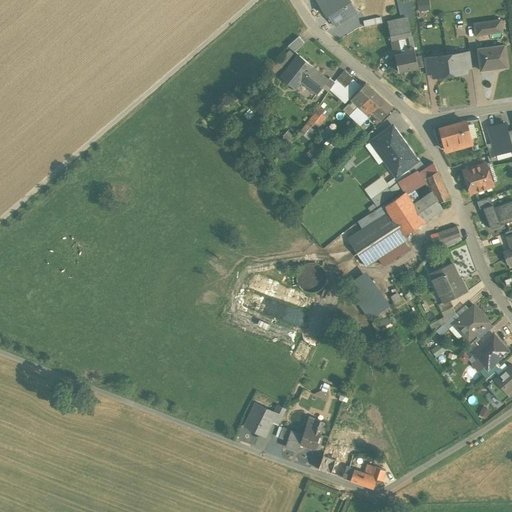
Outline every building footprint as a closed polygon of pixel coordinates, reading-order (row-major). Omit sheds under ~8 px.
[(316,0),(326,16),(328,15),(335,26),(357,13),(349,0),(316,0)] [(410,0),(401,0),(399,1),(403,19),(409,18),(409,19),(415,17),(410,0)] [(420,11),(432,9),(430,0),(421,0),(418,1),(420,11)] [(380,17),(363,21),(365,27),(382,23),(380,17)] [(398,20),(388,22),(388,23),(392,40),(399,38),(405,37),(406,37),(412,36),(409,19),(409,18),(403,19),(398,20)] [(502,21),(476,24),(477,35),(503,32),(502,21)] [(406,37),(405,37),(408,49),(407,49),(408,53),(409,53),(415,47),(412,36),(406,37)] [(294,51),(304,43),(299,37),(288,46),(294,51)] [(399,38),(392,40),(396,56),(403,54),(399,38)] [(505,46),(479,49),(482,71),(508,67),(505,46)] [(403,54),(396,56),(400,72),(419,68),(417,57),(415,47),(409,53),(403,54)] [(471,52),(464,53),(467,69),(473,68),(471,52)] [(464,53),(448,55),(451,75),(467,73),(467,69),(464,53)] [(328,79),(298,55),(280,77),(295,89),(300,81),(316,94),(322,87),(328,79)] [(448,55),(431,57),(434,73),(433,74),(434,77),(451,75),(448,55)] [(425,56),(417,57),(419,68),(426,67),(425,58),(425,56)] [(431,57),(425,58),(426,67),(427,74),(433,74),(434,73),(431,57)] [(269,70),(272,74),(281,67),(277,63),(269,70)] [(344,71),(336,80),(345,88),(353,79),(344,71)] [(335,82),(329,78),(328,79),(322,87),(328,92),(335,82)] [(392,107),(365,83),(351,100),(358,107),(370,115),(373,112),(378,117),(382,119),(382,120),(392,107)] [(329,113),(319,106),(316,110),(317,110),(326,116),(329,113)] [(370,115),(358,107),(350,116),(360,126),(370,115)] [(317,110),(307,123),(314,131),(315,131),(326,117),(326,116),(317,110)] [(382,119),(378,117),(373,122),(376,125),(382,119)] [(479,119),(465,122),(468,133),(469,133),(470,138),(473,137),(474,142),(485,139),(479,119)] [(462,122),(440,129),(445,146),(454,144),(455,148),(467,145),(466,139),(470,138),(469,133),(468,133),(465,122),(462,122)] [(314,131),(307,123),(300,133),(308,138),(314,131)] [(505,123),(488,128),(496,155),(511,150),(511,149),(511,148),(507,132),(505,123)] [(327,126),(321,133),(329,140),(335,133),(327,126)] [(407,169),(418,160),(417,160),(394,127),(387,132),(386,131),(371,142),(384,159),(386,158),(398,174),(407,169)] [(331,141),(326,148),(332,150),(336,144),(331,141)] [(418,160),(407,169),(411,175),(417,171),(418,173),(425,168),(419,159),(417,160),(418,160)] [(425,168),(418,173),(417,171),(411,175),(400,181),(399,181),(405,192),(407,194),(413,191),(411,187),(424,179),(428,176),(438,171),(434,162),(425,168)] [(485,164),(464,171),(471,193),(492,186),(485,164)] [(450,197),(438,171),(428,176),(435,191),(439,202),(440,202),(450,197)] [(376,208),(392,194),(386,186),(369,200),(376,208)] [(435,191),(414,205),(425,221),(443,209),(440,202),(439,202),(435,191)] [(405,192),(386,205),(389,211),(405,235),(425,221),(414,205),(407,194),(405,192)] [(490,197),(477,201),(480,210),(483,209),(483,208),(493,205),(490,197)] [(493,205),(483,208),(483,209),(491,229),(508,223),(506,219),(511,217),(511,201),(494,208),(493,205)] [(389,211),(348,238),(366,266),(408,239),(405,235),(389,211)] [(486,228),(480,215),(473,219),(479,231),(486,228)] [(457,225),(431,234),(434,244),(461,236),(457,225)] [(511,235),(507,237),(511,249),(503,252),(507,261),(511,259),(511,235)] [(452,262),(434,271),(440,285),(437,287),(444,301),(444,302),(450,299),(467,291),(463,283),(462,283),(452,262)] [(326,283),(327,278),(325,272),(322,267),(317,264),(312,263),(306,264),(301,267),(298,272),(297,278),(298,284),(301,288),(306,292),(312,293),(318,291),(322,288),(326,283)] [(386,307),(363,274),(347,285),(371,318),(386,307)] [(454,306),(450,299),(444,302),(444,301),(438,304),(445,317),(447,321),(456,313),(453,306),(454,306),(453,306),(454,306)] [(460,318),(454,324),(466,338),(473,331),(475,334),(490,322),(475,305),(460,318)] [(386,307),(371,318),(374,322),(377,320),(379,323),(391,314),(386,307)] [(442,326),(437,330),(441,335),(454,324),(460,318),(456,313),(447,321),(442,326)] [(480,346),(473,352),(473,353),(488,369),(509,351),(494,334),(480,346)] [(476,342),(465,352),(469,357),(473,353),(473,352),(480,346),(476,342)] [(438,355),(442,350),(437,345),(433,351),(438,355)] [(511,364),(500,375),(495,379),(510,395),(511,393),(511,364)] [(496,371),(486,379),(490,384),(495,379),(500,375),(496,371)] [(510,395),(495,379),(490,384),(488,386),(502,402),(510,395)] [(263,409),(255,405),(245,425),(264,435),(272,420),(275,413),(274,412),(264,407),(263,409)] [(278,405),(274,412),(275,413),(272,420),(279,423),(286,409),(278,405)] [(316,419),(309,417),(305,427),(313,430),(316,419)] [(316,419),(313,430),(319,432),(323,421),(316,419)] [(275,436),(280,438),(284,428),(279,426),(275,436)] [(303,434),(290,430),(285,446),(298,450),(300,443),(314,448),(320,432),(319,432),(313,430),(305,427),(303,434)] [(238,438),(253,445),(258,434),(243,428),(238,438)] [(334,450),(325,447),(318,469),(331,473),(335,459),(331,458),(334,450)] [(340,451),(334,450),(331,458),(335,459),(337,460),(340,451)] [(337,460),(335,459),(331,473),(343,478),(346,468),(349,469),(349,468),(353,454),(345,451),(340,451),(337,460)] [(364,473),(353,470),(350,480),(373,488),(376,479),(377,479),(382,480),(385,470),(367,463),(364,473)] [(349,469),(346,468),(343,478),(350,480),(353,470),(349,468),(349,469)]
